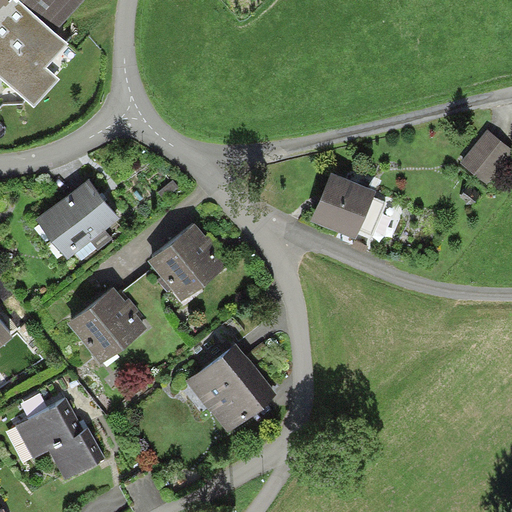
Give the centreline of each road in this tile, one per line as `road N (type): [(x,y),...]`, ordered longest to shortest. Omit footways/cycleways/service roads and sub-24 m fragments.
road 1 (residential): [(134,113),(270,231),(291,291),(303,393),(280,449),(165,511)]
road 2 (track): [(270,231),(453,294),(511,294)]
road 3 (residential): [(0,167),(54,156),(134,113)]
